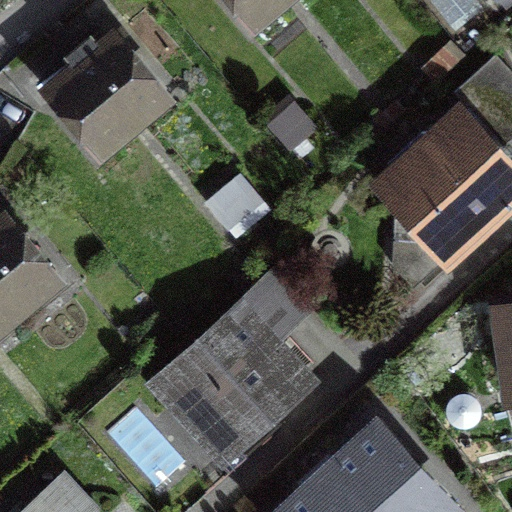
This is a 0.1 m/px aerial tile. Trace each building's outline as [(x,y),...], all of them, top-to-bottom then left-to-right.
[(328,0),(229,0),(272,49),(328,0)] [(201,107),(142,44),(62,118),(120,181),(201,107)] [(511,136),(511,72),(496,55),(457,89),(505,142),(511,136)] [(511,197),(511,163),(464,113),(369,204),(434,272),(511,197)] [(85,294),(30,223),(0,245),(0,349),(5,355),(85,294)] [(307,375),(244,307),(167,378),(230,446),(307,375)] [(511,311),(503,313),(511,383),(511,311)] [(476,511),(392,427),(306,511),(476,511)] [(106,511),(71,474),(28,511),(106,511)]
